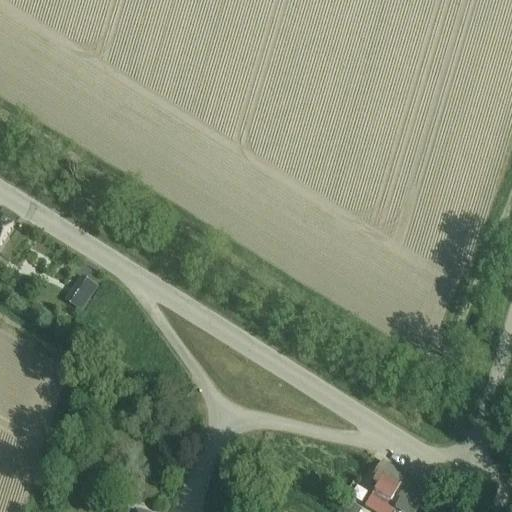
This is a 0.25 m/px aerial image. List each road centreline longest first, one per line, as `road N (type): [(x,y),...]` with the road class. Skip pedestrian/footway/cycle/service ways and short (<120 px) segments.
road 1 (tertiary): [(393,439),(0,194)]
road 2 (tertiary): [(464,484),(511,323)]
